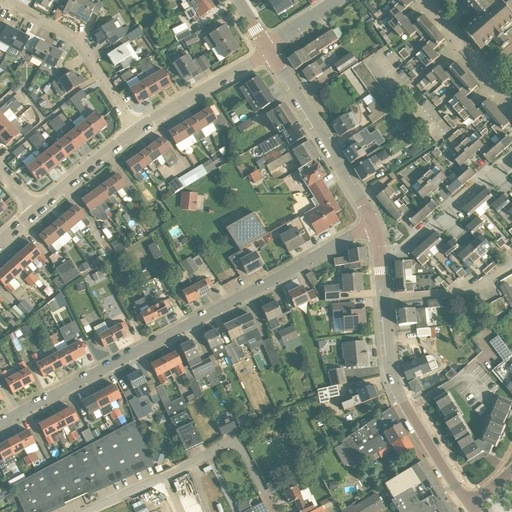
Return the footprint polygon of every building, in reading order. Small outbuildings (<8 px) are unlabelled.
[(45,1),(44,0),(35,0),(34,3),(46,8),(49,3),(45,1)] [(63,12),(74,18),(84,0),(83,0),(67,0),(69,1),(63,12)] [(84,0),(74,18),(86,24),(92,13),(97,16),(103,5),(96,2),(94,6),(84,0)] [(203,0),(178,0),(186,11),(192,8),(203,0)] [(213,9),(207,0),(203,0),(192,8),(195,13),(190,17),(194,23),(206,15),(205,14),(213,9)] [(278,15),(293,6),(289,0),(275,0),(271,3),(278,15)] [(400,13),(409,6),(412,3),(409,0),(397,0),(400,3),(395,7),(396,8),(400,13)] [(511,0),(466,0),(481,17),(464,32),(480,51),(493,39),(502,49),(509,42),(504,36),(505,35),(502,32),(511,23),(511,13),(511,11),(511,0)] [(406,20),(403,17),(400,13),(396,8),(389,14),(393,20),(388,24),(394,30),(406,20)] [(364,21),(369,18),(365,12),(360,16),(364,21)] [(424,16),(421,19),(412,27),(416,32),(418,33),(423,29),(427,34),(434,28),(424,16)] [(0,43),(9,48),(17,33),(6,27),(9,22),(4,19),(0,26),(0,43)] [(116,19),(93,34),(99,45),(107,40),(110,46),(126,36),(127,35),(132,32),(128,26),(123,29),(116,19)] [(412,27),(409,23),(406,20),(394,30),(400,37),(405,33),(409,38),(416,32),(412,27)] [(223,26),(208,36),(203,39),(210,51),(211,50),(231,38),(223,26)] [(138,28),(132,32),(127,35),(126,36),(130,43),(143,35),(138,28)] [(433,51),(442,43),(445,40),(434,28),(427,34),(432,40),(427,44),(428,45),(433,51)] [(180,41),(183,40),(190,36),(187,30),(174,37),(177,43),(180,41)] [(333,31),(289,59),(296,70),(312,60),(311,60),(320,54),(320,52),(339,40),(333,31)] [(27,38),(17,33),(9,48),(19,54),(18,57),(23,60),(36,36),(30,33),(27,38)] [(198,41),(195,34),(190,36),(183,40),(187,47),(198,41)] [(41,39),(36,36),(23,60),(28,63),(31,58),(42,64),(50,48),(39,42),(41,39)] [(391,43),(387,36),(383,38),(388,45),(391,43)] [(239,50),(231,38),(211,50),(219,62),(239,50)] [(120,63),(124,69),(135,64),(123,45),(106,55),(113,67),(120,63)] [(420,61),(426,68),(439,58),(433,51),(428,45),(421,51),(426,57),(420,61)] [(62,50),(60,53),(50,48),(42,64),(52,69),(54,66),(59,69),(61,65),(68,53),(62,50)] [(399,54),(401,57),(407,52),(404,49),(399,54)] [(407,52),(401,57),(404,60),(410,55),(407,52)] [(173,65),(182,79),(195,71),(198,75),(203,72),(195,60),(193,61),(189,55),(173,65)] [(204,55),(195,60),(203,72),(211,67),(204,55)] [(347,55),(333,64),(341,75),(347,72),(346,70),(354,65),(352,63),(347,55)] [(147,58),(141,61),(160,92),(171,85),(161,69),(156,73),(152,68),(147,58)] [(145,79),(139,83),(149,98),(160,92),(141,61),(137,63),(142,73),(145,79)] [(356,74),(366,67),(363,62),(352,69),(356,74)] [(307,77),(310,82),(317,78),(319,81),(333,71),(329,65),(321,70),(316,63),(303,72),(304,73),(303,74),(306,78),(307,77)] [(456,63),(453,66),(444,74),(449,79),(450,81),(455,76),(459,81),(467,75),(456,63)] [(80,76),(76,79),(71,71),(67,74),(61,65),(59,69),(51,85),(59,97),(65,94),(84,82),(80,76)] [(370,72),(366,67),(356,74),(359,79),(370,72)] [(444,74),(438,67),(426,77),(432,84),(437,80),(442,85),(449,79),(444,74)] [(133,75),(129,70),(120,77),(123,82),(133,75)] [(413,79),(416,77),(411,71),(408,74),(413,79)] [(374,77),(370,72),(359,79),(363,84),(374,77)] [(477,87),(467,75),(459,81),(464,87),(459,91),(460,92),(465,98),(477,87)] [(252,97),(266,89),(257,76),(244,85),(252,97)] [(377,82),(374,77),(363,84),(367,90),(377,82)] [(381,87),(377,82),(367,90),(370,95),(381,87)] [(138,105),(149,98),(139,83),(128,89),(138,105)] [(19,84),(12,90),(15,93),(22,88),(19,84)] [(416,86),(421,92),(424,89),(419,84),(416,86)] [(385,92),(381,87),(370,95),(374,100),(385,92)] [(274,101),(266,89),(252,97),(260,110),(274,101)] [(87,96),(82,90),(69,100),(74,106),(79,103),(87,96)] [(389,98),(385,92),(374,100),(375,102),(378,105),(389,98)] [(470,104),(468,101),(465,98),(460,92),(453,98),(458,104),(453,108),(459,115),(470,104)] [(34,94),(30,97),(34,102),(39,99),(34,94)] [(431,101),(434,104),(439,99),(437,96),(431,101)] [(17,102),(13,97),(5,104),(9,109),(17,102)] [(392,103),(389,98),(378,105),(381,110),(392,103)] [(439,99),(434,104),(437,107),(442,102),(439,99)] [(499,113),(489,101),(476,111),(481,117),(482,118),(487,113),(492,119),(499,113)] [(17,102),(9,109),(13,113),(21,106),(17,102)] [(378,105),(375,102),(368,107),(373,113),(368,117),(373,124),(385,116),(381,110),(378,105)] [(85,109),(79,103),(74,106),(80,113),(85,109)] [(296,124),(283,103),(265,115),(277,135),(277,136),(296,124)] [(396,108),(392,103),(381,110),(385,116),(396,108)] [(469,117),(474,123),(478,120),(481,117),(476,111),(470,104),(459,115),(464,121),(469,117)] [(215,118),(209,108),(198,114),(206,127),(212,124),(216,131),(225,125),(219,115),(215,118)] [(361,124),(353,111),(333,124),(340,137),(361,124)] [(85,120),(96,134),(106,126),(95,112),(85,120)] [(509,125),(499,113),(492,119),(496,124),(491,128),(497,135),(503,130),(506,127),(509,125)] [(198,114),(189,120),(200,140),(205,138),(201,131),(206,127),(198,114)] [(0,133),(11,125),(2,115),(0,116),(0,133)] [(65,125),(58,116),(57,116),(53,120),(60,129),(65,125)] [(416,123),(411,116),(403,122),(408,129),(416,123)] [(253,126),(249,119),(237,127),(240,133),(253,126)] [(16,120),(11,125),(0,133),(0,140),(5,146),(21,132),(24,136),(37,126),(32,121),(22,130),(20,127),(21,126),(16,120)] [(55,133),(60,129),(53,120),(48,124),(55,133)] [(86,142),(96,134),(85,120),(75,128),(86,142)] [(189,120),(178,126),(186,139),(191,136),(195,143),(200,140),(189,120)] [(456,126),(451,120),(448,123),(453,129),(456,126)] [(288,147),(304,137),(296,124),(277,136),(277,135),(259,145),(264,154),(280,145),(278,142),(284,139),(288,147)] [(476,129),(479,132),(484,127),(482,124),(476,129)] [(180,143),(186,139),(178,126),(168,133),(180,153),(185,150),(180,143)] [(76,150),(86,142),(75,128),(65,135),(76,150)] [(459,130),(453,135),(456,138),(462,134),(459,130)] [(501,153),(511,143),(511,141),(503,130),(497,135),(496,136),(500,141),(495,146),(501,153)] [(344,152),(351,164),(365,155),(361,149),(366,146),(366,147),(381,137),(377,131),(364,139),(359,133),(347,142),(351,148),(344,152)] [(45,141),(37,132),(33,136),(40,145),(45,141)] [(66,158),(76,150),(65,135),(55,144),(66,158)] [(456,138),(453,135),(447,140),(450,143),(456,138)] [(35,149),(40,145),(33,136),(28,140),(35,149)] [(177,159),(175,157),(161,137),(152,144),(161,156),(170,168),(174,165),(177,159)] [(475,154),(479,151),(484,147),(484,146),(478,140),(478,139),(477,140),(472,144),(468,139),(461,144),(472,157),(475,154)] [(317,158),(308,142),(291,152),(281,157),(267,165),(265,166),(269,173),(295,158),(301,168),(313,160),(317,158)] [(57,166),(66,158),(55,144),(45,152),(57,166)] [(161,156),(152,144),(143,150),(157,169),(161,166),(156,159),(161,156)] [(454,160),(460,167),(465,163),(469,159),(472,157),(461,144),(455,150),(459,155),(454,160)] [(419,145),(414,148),(418,154),(424,151),(419,145)] [(479,151),(483,156),(489,163),(501,153),(495,146),(489,150),(485,145),(484,146),(484,147),(479,151)] [(16,158),(24,151),(20,146),(12,154),(16,158)] [(143,150),(134,157),(143,169),(148,166),(152,172),(157,169),(143,150)] [(281,157),(279,152),(277,150),(263,158),(267,165),(281,157)] [(57,166),(45,152),(35,160),(47,174),(57,166)] [(426,155),(423,158),(428,164),(431,161),(426,155)] [(355,170),(362,182),(377,173),(372,165),(379,161),(376,156),(362,164),(360,165),(361,166),(355,170)] [(125,164),(139,182),(143,179),(138,173),(143,169),(134,157),(125,164)] [(201,165),(207,174),(216,169),(211,159),(201,165)] [(37,182),(47,174),(35,160),(25,168),(37,182)] [(299,176),(313,198),(327,190),(320,179),(324,176),(324,175),(324,172),(321,167),(318,166),(317,165),(314,166),(311,162),(314,161),(313,160),(301,168),(297,170),(300,175),(299,176)] [(464,185),(469,180),(476,175),(465,163),(460,167),(458,168),(463,173),(457,178),(464,185)] [(201,165),(189,172),(195,181),(207,174),(201,165)] [(258,171),(249,175),(254,184),(262,179),(258,171)] [(447,179),(447,178),(441,171),(435,176),(431,171),(424,177),(435,189),(441,183),(447,179)] [(195,181),(189,172),(178,179),(183,188),(195,181)] [(394,181),(397,178),(392,173),(388,175),(394,181)] [(452,195),(464,185),(457,178),(453,173),(447,178),(447,179),(441,183),(452,195)] [(117,174),(108,181),(116,193),(121,189),(126,196),(130,193),(117,174)] [(174,193),(183,188),(178,179),(176,177),(167,184),(174,193)] [(406,186),(409,183),(404,177),(401,180),(406,186)] [(418,182),(422,188),(416,192),(423,199),(428,195),(435,189),(424,177),(418,182)] [(108,181),(99,187),(112,206),(117,203),(112,196),(116,193),(108,181)] [(409,183),(406,186),(411,192),(414,189),(409,183)] [(99,187),(90,194),(103,213),(112,206),(99,187)] [(377,198),(387,210),(394,203),(390,198),(395,194),(389,187),(377,198)] [(486,189),(480,195),(475,199),(481,207),(486,202),(490,208),(492,206),(491,206),(497,202),(486,189)] [(327,190),(313,198),(318,207),(298,218),(304,229),(310,239),(316,235),(317,236),(328,229),(329,230),(329,229),(328,227),(330,225),(332,228),(332,227),(338,223),(333,214),(339,210),(327,190)] [(81,201),(94,219),(96,218),(98,220),(103,222),(108,218),(103,213),(90,194),(81,201)] [(183,194),(181,208),(194,210),(196,195),(183,194)] [(420,210),(427,217),(439,207),(436,204),(428,195),(423,199),(421,200),(426,205),(420,210)] [(504,195),(497,202),(491,206),(492,206),(498,213),(503,208),(507,214),(509,212),(511,209),(511,205),(506,199),(504,195)] [(475,199),(462,210),(468,217),(469,217),(473,222),(478,217),(478,218),(480,217),(475,211),(481,207),(475,199)] [(394,203),(387,210),(397,222),(404,216),(410,211),(409,211),(404,204),(399,209),(394,203)] [(75,206),(66,214),(75,225),(80,221),(85,228),(90,224),(75,206)] [(404,216),(415,228),(427,217),(420,210),(415,215),(411,209),(409,211),(410,211),(404,216)] [(122,217),(127,223),(131,220),(126,213),(122,217)] [(56,221),(71,239),(73,242),(78,238),(70,229),(75,225),(66,214),(56,221)] [(239,251),(266,235),(252,214),(226,230),(239,251)] [(147,220),(152,229),(160,224),(155,216),(147,220)] [(466,228),(472,235),(476,240),(482,235),(483,234),(479,230),(484,225),(478,218),(478,217),(473,222),(466,228)] [(297,233),(304,229),(298,218),(286,225),(289,231),(279,236),(288,252),(303,244),(297,233)] [(67,243),(71,239),(56,221),(47,229),(57,241),(62,237),(67,243)] [(52,245),(57,241),(47,229),(38,237),(53,255),(57,251),(52,245)] [(436,233),(423,244),(430,251),(435,246),(439,251),(441,250),(446,245),(436,233)] [(487,252),(483,247),(488,243),(482,235),(476,240),(470,245),(481,258),(487,252)] [(463,252),(455,243),(453,240),(446,245),(441,250),(447,257),(453,252),(457,258),(458,257),(458,256),(463,252)] [(46,261),(30,243),(22,251),(32,263),(37,258),(42,265),(46,261)] [(120,245),(114,249),(117,254),(126,247),(123,243),(120,245)] [(154,260),(161,257),(154,243),(147,247),(154,260)] [(423,244),(419,247),(412,254),(415,258),(418,262),(422,266),(429,261),(425,255),(430,251),(423,244)] [(458,256),(458,257),(464,264),(470,259),(474,264),(481,258),(470,245),(463,252),(458,256)] [(365,262),(364,255),(365,254),(365,252),(364,250),(363,249),(347,251),(348,257),(333,259),(334,266),(344,265),(345,271),(361,269),(360,263),(365,262)] [(235,269),(241,265),(246,274),(261,266),(254,252),(245,257),(241,250),(228,258),(235,269)] [(32,263),(22,251),(12,260),(22,271),(27,277),(34,284),(37,281),(31,274),(33,272),(27,267),(32,263)] [(190,257),(181,262),(181,263),(186,270),(188,275),(189,276),(198,271),(190,257)] [(411,261),(399,262),(395,262),(396,278),(406,277),(405,270),(412,270),(412,267),(418,262),(415,258),(411,261)] [(22,271),(12,260),(4,267),(14,278),(22,271)] [(78,275),(70,260),(55,269),(64,285),(78,275)] [(83,272),(90,268),(86,262),(79,266),(83,272)] [(488,267),(491,270),(496,265),(494,262),(488,267)] [(14,278),(4,267),(0,270),(0,282),(10,294),(14,291),(19,286),(13,280),(14,278)] [(485,275),(491,270),(488,267),(482,272),(485,275)] [(141,281),(150,276),(145,268),(137,272),(141,281)] [(95,281),(102,278),(99,272),(92,276),(95,281)] [(310,286),(317,282),(311,272),(305,275),(310,286)] [(339,301),(339,293),(361,291),(360,275),(341,277),(341,285),(323,286),(324,302),(339,301)] [(30,287),(34,284),(27,277),(23,280),(30,287)] [(63,284),(57,277),(52,282),(58,288),(63,284)] [(397,290),(397,294),(414,293),(413,283),(406,284),(406,277),(396,278),(397,290)] [(453,283),(449,277),(445,280),(450,286),(453,283)] [(192,286),(198,298),(210,292),(207,288),(212,285),(208,278),(192,286)] [(441,284),(445,290),(449,287),(444,281),(441,284)] [(78,292),(85,291),(84,283),(76,284),(78,292)] [(500,286),(510,304),(511,302),(511,298),(509,293),(511,293),(505,284),(500,286)] [(187,304),(198,298),(192,286),(177,294),(180,302),(185,299),(187,304)] [(295,309),(308,303),(309,306),(318,302),(312,290),(304,293),(301,287),(288,293),(295,309)] [(44,303),(50,313),(67,304),(60,293),(44,303)] [(495,301),(502,313),(507,310),(501,298),(495,301)] [(443,307),(442,299),(427,301),(428,309),(443,307)] [(23,300),(16,307),(25,317),(32,310),(23,300)] [(147,303),(150,308),(156,320),(168,314),(165,309),(170,307),(166,300),(154,306),(151,301),(147,303)] [(496,316),(502,313),(495,301),(490,304),(496,316)] [(281,316),(275,302),(260,308),(270,330),(279,326),(276,318),(281,316)] [(341,318),(343,332),(358,331),(358,324),(365,323),(364,310),(354,311),(353,304),(331,305),(332,319),(341,318)] [(491,318),(496,316),(490,304),(485,307),(491,318)] [(25,317),(16,307),(14,306),(9,310),(20,322),(25,317)] [(145,326),(156,320),(150,308),(134,316),(138,324),(143,321),(145,326)] [(425,308),(397,311),(399,326),(416,324),(417,330),(427,329),(425,308)] [(75,322),(70,311),(64,314),(69,324),(75,322)] [(236,320),(246,341),(246,342),(254,338),(256,342),(261,340),(256,328),(255,329),(249,314),(236,320)] [(80,321),(84,328),(87,333),(92,331),(89,325),(85,318),(80,321)] [(8,323),(13,328),(17,325),(11,320),(8,323)] [(231,343),(223,347),(225,350),(232,366),(240,362),(239,360),(245,357),(242,351),(239,352),(237,348),(240,346),(239,344),(246,341),(236,320),(223,326),(231,343)] [(94,334),(105,329),(102,322),(91,328),(94,334)] [(108,330),(114,342),(125,336),(123,331),(128,329),(124,322),(108,330)] [(24,340),(32,336),(26,325),(18,329),(24,340)] [(278,333),(284,347),(299,340),(292,326),(278,333)] [(490,340),(497,335),(490,327),(476,338),(482,345),(489,339),(490,340)] [(435,328),(427,329),(417,330),(418,337),(430,336),(431,340),(437,339),(435,328)] [(103,348),(114,342),(108,330),(100,334),(92,338),(96,345),(101,343),(103,348)] [(211,349),(214,355),(225,350),(223,347),(215,330),(203,335),(210,349),(211,349)] [(22,350),(14,332),(9,336),(17,352),(22,350)] [(62,337),(67,347),(75,360),(85,355),(78,341),(74,333),(69,336),(68,334),(62,337)] [(53,335),(49,338),(53,346),(58,344),(53,335)] [(511,354),(498,336),(490,343),(504,362),(492,371),(507,389),(511,394),(511,354)] [(53,372),(64,366),(57,353),(53,346),(49,338),(44,340),(48,348),(47,349),(51,356),(46,358),(53,372)] [(280,365),(276,358),(275,354),(269,339),(261,342),(267,357),(268,357),(269,360),(272,368),(280,365)] [(199,357),(191,341),(179,346),(194,379),(196,382),(202,379),(215,373),(209,359),(201,363),(199,357)] [(348,358),(349,368),(368,366),(366,351),(365,352),(364,342),(342,344),(343,359),(348,358)] [(57,353),(64,366),(75,360),(67,347),(57,353)] [(491,348),(477,357),(487,372),(501,362),(491,348)] [(185,373),(175,352),(162,359),(171,376),(176,373),(178,377),(185,373)] [(31,356),(42,377),(53,372),(46,358),(39,362),(35,354),(31,356)] [(222,373),(214,355),(208,358),(209,359),(215,373),(217,376),(222,373)] [(429,356),(426,357),(403,367),(408,380),(438,368),(434,358),(432,356),(429,356)] [(162,359),(150,365),(161,385),(168,382),(166,378),(171,376),(162,359)] [(23,388),(33,382),(23,362),(22,362),(18,364),(22,371),(15,374),(23,388)] [(331,387),(337,386),(347,384),(344,368),(328,371),(331,387)] [(5,371),(1,373),(12,394),(23,388),(15,374),(12,369),(6,372),(5,371)] [(160,401),(159,397),(158,394),(150,380),(145,383),(139,371),(126,377),(136,396),(138,399),(143,396),(138,387),(145,384),(150,393),(148,394),(153,404),(160,401)] [(209,388),(218,385),(215,377),(206,380),(209,388)] [(188,382),(196,400),(202,396),(196,382),(194,379),(188,382)] [(417,380),(410,384),(416,394),(423,390),(417,380)] [(102,391),(113,411),(117,409),(114,402),(121,398),(113,385),(102,391)] [(372,385),(363,388),(362,386),(346,392),(347,394),(342,397),(344,403),(340,404),(342,410),(377,398),(372,385)] [(337,386),(331,387),(318,390),(320,403),(330,401),(329,399),(340,396),(337,386)] [(113,411),(102,391),(92,396),(99,410),(103,408),(107,415),(109,415),(112,422),(117,419),(113,411)] [(449,392),(435,401),(447,421),(445,422),(468,462),(483,453),(477,442),(461,416),(463,415),(449,392)] [(159,397),(160,401),(163,406),(169,403),(165,394),(159,397)] [(92,396),(81,402),(92,423),(96,420),(92,413),(99,410),(92,396)] [(136,396),(128,400),(138,418),(152,411),(148,403),(142,406),(138,399),(136,396)] [(181,397),(169,403),(163,406),(168,417),(177,413),(177,414),(187,410),(181,397)] [(511,405),(511,403),(499,398),(499,399),(497,398),(493,405),(486,422),(488,423),(481,440),(477,442),(483,453),(484,452),(490,455),(493,447),(496,448),(506,426),(504,425),(511,405)] [(480,416),(487,410),(482,404),(475,410),(480,416)] [(79,439),(75,431),(76,431),(72,424),(78,421),(71,408),(59,414),(67,427),(70,434),(74,441),(79,439)] [(361,463),(369,458),(377,453),(405,436),(389,408),(340,442),(342,445),(353,463),(355,467),(361,463)] [(113,411),(117,419),(121,417),(117,409),(113,411)] [(291,422),(297,419),(294,411),(287,414),(291,422)] [(56,433),(62,429),(67,427),(59,414),(49,419),(56,433)] [(49,419),(38,425),(49,445),(53,443),(50,436),(56,433),(49,419)] [(133,422),(126,426),(90,444),(108,483),(152,464),(133,422)] [(202,442),(193,422),(175,431),(184,451),(193,447),(202,442)] [(225,422),(218,424),(221,435),(227,433),(225,422)] [(81,433),(86,444),(87,445),(94,441),(88,429),(81,433)] [(97,429),(92,432),(95,439),(101,436),(97,429)] [(27,431),(17,436),(24,450),(35,444),(27,431)] [(63,445),(67,442),(62,433),(58,435),(63,445)] [(70,434),(66,436),(70,443),(74,441),(70,434)] [(24,450),(17,436),(6,442),(13,455),(24,450)] [(405,436),(377,453),(380,457),(381,459),(389,454),(388,452),(393,449),(397,457),(413,449),(405,436)] [(6,442),(0,444),(0,457),(6,468),(10,466),(7,459),(13,455),(6,442)] [(65,503),(108,483),(90,444),(49,466),(65,503)] [(164,456),(156,453),(153,461),(161,464),(164,456)] [(377,453),(369,458),(372,462),(380,457),(377,453)] [(31,454),(27,456),(31,464),(35,462),(31,454)] [(31,464),(27,456),(23,458),(26,466),(31,464)] [(410,490),(420,484),(431,478),(426,469),(421,461),(384,485),(393,500),(410,490)] [(43,511),(65,503),(49,466),(25,479),(21,481),(11,486),(23,511),(43,511)] [(280,468),(269,473),(272,478),(282,473),(280,468)] [(434,505),(437,509),(442,506),(439,501),(444,498),(431,478),(420,484),(425,492),(427,490),(432,497),(426,501),(430,507),(434,505)] [(303,501),(297,486),(283,492),(288,504),(294,501),(297,509),(297,508),(299,511),(310,511),(315,510),(311,502),(309,502),(307,499),(303,501)] [(438,511),(437,509),(434,505),(430,507),(426,501),(419,505),(410,490),(393,500),(391,501),(398,511),(438,511)] [(340,511),(375,511),(384,507),(375,493),(353,507),(351,504),(340,511)] [(9,506),(15,502),(11,494),(5,497),(9,506)] [(319,503),(321,507),(334,500),(332,497),(319,503)] [(453,511),(444,498),(439,501),(442,506),(437,509),(438,511),(453,511)] [(199,511),(196,500),(184,504),(186,511),(199,511)] [(266,511),(262,503),(251,509),(248,504),(238,509),(239,511),(266,511)]
